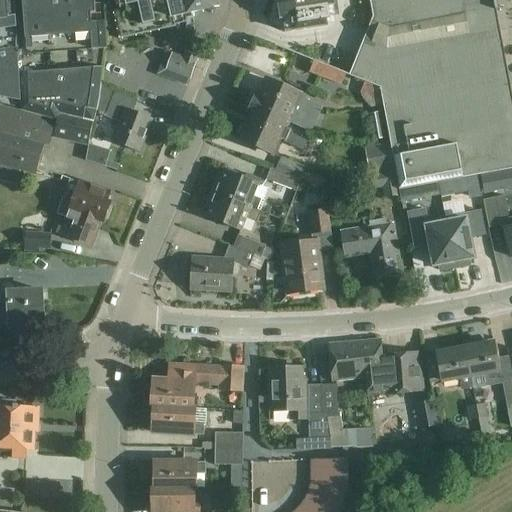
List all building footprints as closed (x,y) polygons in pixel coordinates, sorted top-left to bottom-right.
[(0,0),(0,57),(19,59),(17,35),(15,0),(0,0)] [(15,0),(17,35),(19,59),(21,107),(21,111),(56,121),(58,121),(59,121),(61,115),(61,112),(93,120),(96,110),(103,84),(105,49),(107,49),(105,23),(92,23),(91,14),(96,14),(94,0),(15,0)] [(119,0),(120,5),(117,5),(124,34),(142,30),(141,27),(150,25),(149,21),(156,19),(151,0),(119,0)] [(151,0),(156,19),(173,15),(169,0),(151,0)] [(169,0),(173,15),(173,16),(193,11),(190,0),(169,0)] [(190,0),(193,11),(219,5),(218,0),(190,0)] [(277,0),(281,19),(284,19),(286,32),(327,26),(326,20),(329,19),(326,0),(277,0)] [(390,143),(394,167),(399,189),(438,182),(476,175),(511,169),(511,99),(493,0),(367,0),(364,1),(368,15),(341,73),(380,89),(390,143)] [(190,79),(199,58),(186,52),(183,58),(173,54),(167,70),(190,79)] [(164,76),(172,55),(165,53),(157,73),(164,76)] [(0,100),(21,107),(19,59),(0,57),(0,100)] [(250,110),(249,111),(277,124),(285,128),(287,122),(310,132),(321,107),(304,100),(305,95),(266,79),(260,96),(257,95),(255,98),(251,96),(246,108),(250,110)] [(140,99),(103,84),(96,110),(105,114),(110,102),(125,108),(111,142),(139,153),(153,120),(134,112),(140,99)] [(0,131),(45,144),(49,145),(56,121),(21,111),(0,104),(0,131)] [(306,137),(285,128),(277,124),(249,111),(248,113),(250,114),(245,126),(241,124),(238,132),(242,134),(240,139),(275,153),(281,139),(302,148),(306,137)] [(387,138),(381,112),(362,116),(368,142),(387,138)] [(59,121),(58,121),(54,139),(88,146),(93,122),(61,115),(59,121)] [(45,144),(0,131),(0,162),(37,173),(45,144)] [(394,167),(390,143),(366,148),(371,171),(394,167)] [(300,180),(275,171),(270,169),(266,180),(296,192),(300,180)] [(218,177),(212,191),(261,211),(271,188),(260,184),(260,181),(259,177),(249,174),(245,175),(245,178),(226,170),(223,179),(218,177)] [(365,187),(366,191),(383,188),(385,200),(399,197),(394,171),(363,176),(365,187)] [(511,173),(481,180),(480,181),(484,198),(511,192),(511,173)] [(438,182),(440,194),(441,196),(467,191),(469,199),(480,197),(476,175),(438,182)] [(58,215),(84,225),(88,215),(101,220),(105,222),(105,220),(108,221),(113,208),(110,207),(111,205),(107,204),(110,194),(81,183),(74,202),(63,198),(57,215),(58,215)] [(419,186),(399,190),(401,202),(421,198),(419,186)] [(261,211),(212,191),(206,206),(211,208),(208,216),(241,230),(246,218),(257,222),(261,211)] [(511,217),(509,218),(504,197),(483,201),(489,229),(502,226),(504,233),(506,233),(511,256),(511,255),(511,217)] [(434,266),(438,265),(440,271),(455,268),(445,218),(428,222),(425,209),(408,213),(415,248),(430,245),(434,266)] [(308,212),(311,241),(283,245),(289,293),(322,288),(318,252),(332,250),(328,210),(308,212)] [(445,218),(455,268),(470,265),(469,259),(473,258),(469,238),(485,235),(480,211),(445,218)] [(84,225),(58,215),(57,217),(65,221),(62,228),(58,227),(56,233),(91,247),(91,245),(94,247),(98,236),(95,235),(101,220),(88,215),(84,225)] [(368,222),(369,227),(367,227),(371,253),(374,275),(397,272),(395,255),(399,255),(394,223),(387,224),(386,219),(368,222)] [(371,253),(367,227),(340,231),(344,257),(371,253)] [(34,248),(46,249),(47,237),(23,234),(22,251),(34,252),(34,248)] [(238,236),(233,246),(270,261),(274,252),(265,249),(265,247),(238,236)] [(270,261),(233,246),(229,244),(223,260),(210,259),(210,258),(193,257),(191,289),(232,291),(234,261),(249,267),(260,272),(265,260),(266,261),(266,281),(272,281),(273,264),(269,263),(270,261)] [(43,290),(2,292),(2,301),(0,303),(0,320),(4,323),(10,322),(10,326),(44,324),(43,290)] [(365,373),(365,377),(367,395),(421,390),(418,353),(382,356),(380,339),(355,342),(356,356),(360,363),(367,362),(369,373),(365,373)] [(464,341),(465,347),(470,375),(487,372),(488,378),(490,379),(498,377),(499,375),(498,370),(500,370),(495,342),(482,344),(481,342),(477,339),(464,341)] [(356,356),(355,342),(329,345),(333,381),(365,377),(365,373),(369,373),(367,362),(360,363),(356,356)] [(465,347),(454,349),(453,347),(449,344),(436,346),(443,380),(459,377),(461,385),(465,389),(473,387),(470,375),(465,347)] [(154,380),(153,407),(196,408),(196,405),(194,405),(195,385),(218,386),(218,391),(241,392),(243,366),(220,364),(219,366),(175,364),(174,381),(154,380)] [(291,419),(308,419),(307,387),(303,388),(302,365),(268,366),(269,413),(291,413),(291,419)] [(511,376),(501,378),(507,414),(511,412),(511,376)] [(309,440),(330,439),(330,438),(322,386),(308,386),(308,419),(309,440)] [(330,438),(330,439),(332,449),(372,447),(371,443),(347,444),(343,439),(339,414),(337,411),(337,386),(322,386),(330,438)] [(415,404),(420,430),(436,427),(431,401),(415,404)] [(484,404),(476,405),(478,417),(486,416),(484,404)] [(470,419),(478,417),(476,405),(468,407),(470,419)] [(38,432),(39,408),(0,406),(0,448),(13,449),(13,457),(28,458),(28,449),(34,449),(35,432),(38,432)] [(196,408),(153,407),(153,408),(155,408),(154,432),(195,433),(195,435),(203,435),(203,426),(195,425),(196,408)] [(215,433),(215,448),(242,449),(243,433),(215,433)] [(467,434),(469,447),(481,446),(480,433),(467,434)] [(242,465),(242,449),(215,448),(214,464),(242,465)] [(341,511),(344,507),(349,487),(347,487),(347,489),(346,489),(346,461),(350,461),(350,459),(310,459),(310,461),(314,461),(314,485),(310,497),(304,507),(298,511),(341,511)] [(154,488),(197,488),(197,474),(202,474),(202,463),(156,462),(155,486),(154,486),(154,488)] [(197,491),(197,488),(154,488),(153,511),(199,511),(200,503),(193,503),(193,491),(197,491)]
